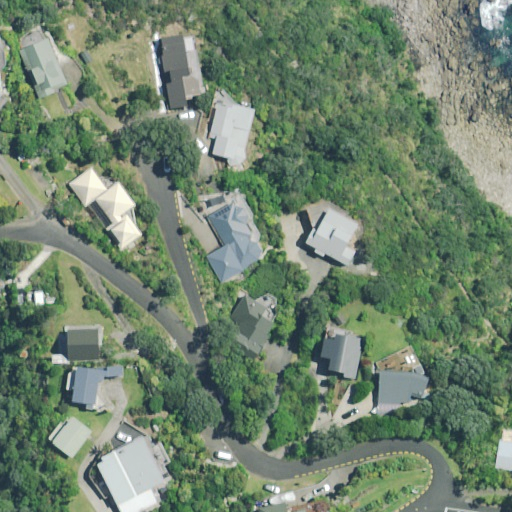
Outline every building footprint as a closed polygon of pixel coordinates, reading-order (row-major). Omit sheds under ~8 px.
[(58,48),(51,32),(38,37),(41,43),(21,51),(42,100),(70,87),(54,50),(58,48)] [(241,165),(248,159),(246,149),(256,110),(220,102),(212,138),(218,139),(215,155),(228,158),(231,166),(241,165)] [(109,191),(93,169),(70,185),(87,208),(97,200),(114,224),(107,229),(122,250),(143,235),(127,213),(137,206),(120,183),(109,191)] [(350,213),(331,202),(307,209),(315,230),(308,243),(352,267),(361,251),(348,244),(359,224),(347,217),(350,213)] [(245,209),(235,203),(209,216),(226,246),(207,257),(222,284),(246,271),(245,268),(261,259),(264,251),(260,243),(252,241),(250,238),(254,236),(248,225),(250,216),(245,209)] [(57,297),(45,297),(45,291),(22,292),(23,309),(40,307),(58,306),(57,297)] [(247,294),(231,320),(253,334),(241,354),(254,362),(276,326),(273,324),(274,323),(277,317),(278,300),(270,293),(257,301),(247,294)] [(101,330),(71,330),(71,360),(101,360),(101,330)] [(365,339),(337,334),(336,342),(329,340),(325,358),(333,360),(331,371),(347,374),(346,378),(357,380),(365,339)] [(125,377),(125,368),(71,368),(71,391),(76,391),(76,403),(99,403),(99,377),(125,377)] [(416,374),(380,371),(379,392),(382,392),(382,403),(411,404),(413,396),(424,399),(431,378),(416,374)] [(94,433),(72,416),(65,425),(63,423),(49,440),(74,459),(94,433)] [(511,431),(503,430),(497,468),(511,470),(511,431)] [(160,469),(171,463),(162,445),(155,448),(149,436),(98,462),(123,511),(143,511),(160,503),(153,489),(166,482),(160,469)]
